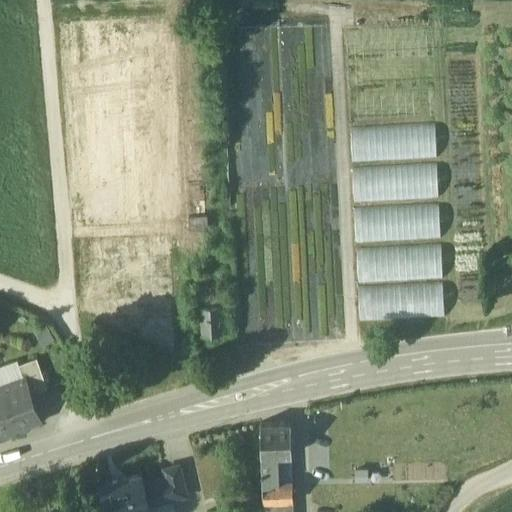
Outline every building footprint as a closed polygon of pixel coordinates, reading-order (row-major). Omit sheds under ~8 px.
[(356,164),(438,160),(436,127),(355,131),(356,164)] [(355,205),(436,201),(435,168),(353,172),(355,205)] [(358,244),(439,240),(438,207),(356,211),(358,244)] [(214,253),(214,240),(198,241),(198,253),(214,253)] [(361,284),(443,280),(442,247),(360,251),(361,284)] [(232,285),(230,274),(218,275),(219,286),(224,286),(232,285)] [(218,275),(195,276),(197,306),(225,304),(224,286),(219,286),(218,275)] [(363,322),(445,318),(443,285),(362,289),(363,322)] [(225,304),(197,306),(198,335),(226,333),(225,304)] [(37,358),(19,365),(24,379),(25,379),(31,394),(48,388),(37,358)] [(24,379),(0,388),(0,391),(14,430),(40,420),(31,394),(25,379),(24,379)] [(0,434),(14,430),(0,391),(0,434)] [(291,422),(261,423),(262,456),(279,456),(292,455),(291,422)] [(292,455),(279,456),(280,484),(293,483),(292,455)] [(279,456),(262,456),(263,484),(280,484),(279,456)] [(179,465),(164,469),(166,477),(172,500),(187,496),(179,465)] [(142,474),(99,485),(105,511),(143,511),(151,510),(150,505),(144,482),(142,474)] [(166,477),(144,482),(150,505),(172,500),(166,477)] [(280,484),(263,484),(263,502),(275,502),(293,501),(293,483),(280,484)] [(243,492),(216,498),(219,509),(246,503),(243,492)] [(293,511),(293,501),(275,502),(275,511),(293,511)] [(275,511),(275,502),(263,502),(263,511),(275,511)]
